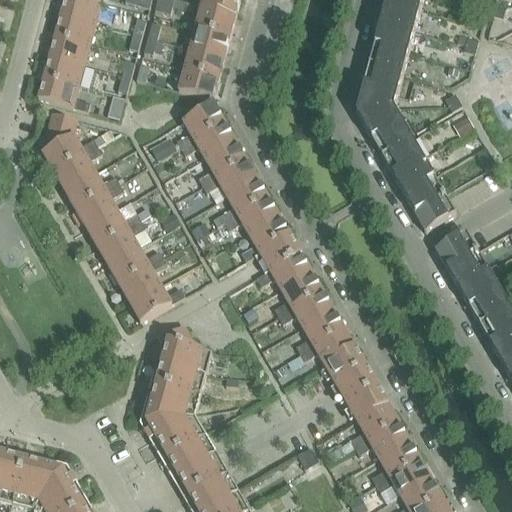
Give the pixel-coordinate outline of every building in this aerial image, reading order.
[(102,7),(74,0),(66,0),(61,19),(96,28),(102,7)] [(126,0),(125,6),(135,9),(137,0),(126,0)] [(142,11),(144,3),(145,0),(137,0),(135,9),(142,11)] [(163,0),(159,0),(156,14),(163,16),(167,1),(163,0)] [(237,20),(241,0),(204,0),(202,11),(237,20)] [(415,36),(425,0),(388,0),(381,27),(415,36)] [(173,10),(175,3),(167,1),(163,16),(171,18),(173,10)] [(142,11),(150,13),(152,5),(144,3),(142,11)] [(175,3),(173,10),(184,13),(186,6),(175,3)] [(494,13),(505,16),(507,9),(496,6),(494,13)] [(196,32),(231,41),(237,20),(202,11),(196,32)] [(505,16),(494,13),(492,20),(504,23),(505,16)] [(96,28),(61,19),(56,40),(91,49),(96,28)] [(134,38),(143,40),(147,25),(138,23),(134,38)] [(149,42),(158,44),(162,29),(153,27),(149,42)] [(395,113),(404,78),(415,36),(381,27),(366,83),(365,83),(364,90),(365,90),(357,118),(395,113)] [(231,41),(196,32),(191,53),(225,62),(231,41)] [(143,40),(134,38),(130,53),(139,55),(143,40)] [(91,49),(56,40),(50,61),(85,70),(91,49)] [(158,44),(149,42),(145,57),(153,59),(158,44)] [(466,49),(477,52),(479,45),(468,42),(466,49)] [(477,52),(466,49),(464,55),(476,59),(477,52)] [(225,62),(191,53),(185,74),(220,83),(225,62)] [(85,70),(50,61),(45,82),(80,91),(85,70)] [(123,80),(131,83),(135,68),(127,65),(123,80)] [(141,69),(137,85),(146,87),(150,72),(141,69)] [(450,71),(448,78),(458,80),(460,73),(450,71)] [(185,74),(179,96),(214,105),(220,83),(185,74)] [(131,83),(123,80),(118,95),(127,98),(131,83)] [(76,103),(80,91),(45,82),(39,103),(88,116),(91,107),(76,103)] [(449,110),(460,104),(456,98),(446,104),(449,110)] [(125,103),(113,100),(108,120),(120,124),(125,103)] [(460,104),(449,110),(453,116),(463,110),(460,104)] [(177,146),(181,153),(226,127),(214,108),(183,126),(190,138),(177,146)] [(435,181),(413,144),(395,113),(357,118),(372,143),(371,143),(374,149),(375,148),(404,199),(435,181)] [(99,151),(94,144),(87,148),(81,151),(74,140),(78,125),(53,118),(46,145),(51,153),(43,158),(54,177),(99,151)] [(469,120),(454,128),(461,139),(475,131),(469,120)] [(205,164),(236,146),(226,127),(181,153),(186,161),(199,153),(205,164)] [(170,142),(151,153),(159,165),(178,154),(170,142)] [(236,146),(205,164),(212,176),(199,183),(203,191),(247,165),(236,146)] [(54,177),(65,196),(96,178),(90,166),(103,159),(99,151),(54,177)] [(480,163),(490,157),(487,151),(476,157),(480,163)] [(483,169),(494,163),(490,157),(480,163),(483,169)] [(487,175),(491,173),(497,169),(494,163),(483,169),(487,175)] [(227,202),(258,183),(247,165),(203,191),(207,198),(221,190),(227,202)] [(65,196),(76,214),(120,189),(116,181),(103,189),(96,178),(65,196)] [(426,237),(457,219),(435,181),(404,199),(426,237)] [(234,213),(220,221),(214,224),(218,231),(224,227),(225,228),(269,202),(258,183),(227,202),(234,213)] [(76,214),(87,233),(118,215),(111,204),(125,196),(120,189),(76,214)] [(249,239),(280,221),(269,202),(225,228),(229,236),(242,228),(249,239)] [(134,213),(143,223),(154,213),(144,203),(134,213)] [(125,226),(118,215),(87,233),(98,252),(142,226),(138,219),(125,226)] [(174,216),(163,223),(169,235),(181,228),(174,216)] [(281,295),(313,277),(295,247),(280,221),(249,239),(255,251),(242,258),(247,267),(268,254),(272,260),(278,271),(257,283),(262,292),(275,284),(281,295)] [(146,233),(142,226),(98,252),(109,270),(140,252),(133,241),(146,233)] [(205,226),(192,234),(197,244),(207,239),(211,236),(205,226)] [(436,254),(445,269),(459,292),(489,275),(467,236),(436,254)] [(207,239),(197,244),(202,252),(211,246),(207,239)] [(169,251),(159,256),(163,262),(172,256),(169,251)] [(140,252),(109,270),(119,289),(164,263),(163,262),(159,256),(146,264),(140,252)] [(164,263),(119,289),(130,308),(161,290),(155,278),(168,271),(164,263)] [(511,361),(511,313),(511,312),(489,275),(459,292),(488,343),(487,343),(490,349),(491,348),(502,367),(511,361)] [(279,322),(323,296),(313,277),(281,295),(288,307),(275,314),(279,322)] [(168,301),(161,290),(130,308),(142,327),(186,301),(181,293),(168,301)] [(240,293),(230,299),(232,303),(236,310),(246,304),(240,293)] [(303,333),(334,315),(323,296),(279,322),(283,329),(296,321),(303,333)] [(253,313),(243,318),(249,328),(258,322),(253,313)] [(301,359),(345,333),(334,315),(303,333),(310,344),(296,352),(301,359)] [(178,492),(183,500),(189,511),(249,511),(223,466),(207,438),(196,420),(213,356),(197,352),(185,330),(170,338),(168,335),(161,339),(163,343),(141,427),(178,492)] [(318,359),(325,370),(356,352),(345,333),(301,359),(305,366),(318,359)] [(357,426),(389,408),(372,379),(356,352),(325,370),(341,397),(357,426)] [(511,361),(502,367),(511,384),(511,361)] [(288,383),(282,386),(285,392),(291,388),(288,383)] [(399,427),(389,408),(357,426),(364,438),(351,445),(355,453),(399,427)] [(372,453),(379,464),(410,446),(399,427),(355,453),(359,460),(372,453)] [(351,445),(342,450),(346,458),(355,453),(351,445)] [(372,483),(377,490),(421,464),(410,446),(379,464),(385,475),(372,483)] [(92,511),(68,469),(0,450),(0,504),(29,511),(92,511)] [(309,464),(315,460),(311,453),(305,457),(309,464)] [(313,471),(309,464),(305,457),(298,461),(306,475),(313,471)] [(309,464),(313,471),(319,467),(315,460),(309,464)] [(394,490),(401,501),(432,483),(421,464),(377,490),(381,498),(394,490)] [(425,511),(443,502),(432,483),(401,501),(406,511),(425,511)] [(367,511),(361,499),(349,506),(352,511),(367,511)] [(448,511),(443,502),(425,511),(448,511)]
